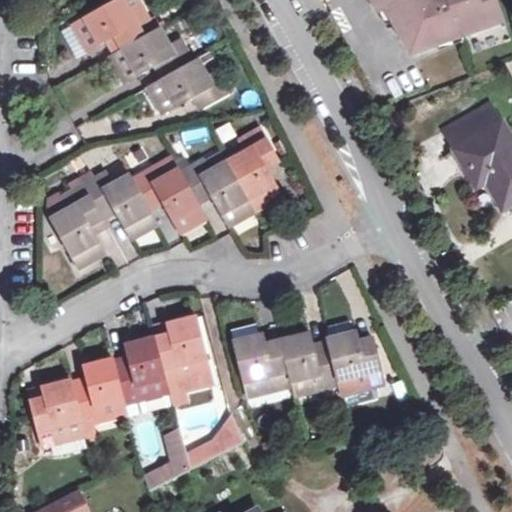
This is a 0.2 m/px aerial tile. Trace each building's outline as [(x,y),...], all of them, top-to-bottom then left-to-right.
[(105,0),(71,20),(87,47),(111,35),(117,46),(105,53),(120,80),(144,67),(152,79),(141,85),(155,112),(185,96),(190,105),(222,88),(211,67),(200,74),(190,58),(186,60),(173,39),(162,44),(152,27),(150,28),(137,6),(127,12),(120,0),(105,0)] [(371,0),(378,11),(387,7),(413,53),(440,43),(438,39),(459,32),(460,36),(503,22),(496,0),(371,0)] [(444,131),(455,148),(502,120),(492,102),(444,131)] [(511,200),(511,136),(502,120),(455,148),(469,169),(478,163),(489,181),(504,206),(511,200)] [(47,217),(78,266),(101,252),(87,229),(113,213),(126,236),(152,220),(148,213),(162,205),(177,229),(202,214),(196,202),(207,195),(223,220),(274,189),(259,161),(271,153),(253,124),(232,137),(238,147),(204,168),(198,158),(177,171),(175,168),(159,178),(152,167),(129,181),(126,177),(110,187),(103,178),(60,204),(57,200),(45,207),(47,217)] [(478,163),(469,169),(479,188),(489,181),(478,163)] [(35,402),(45,447),(61,444),(60,438),(90,432),(89,425),(103,421),(102,415),(130,408),(129,403),(144,398),(143,394),(171,387),(170,382),(183,378),(182,374),(212,366),(200,317),(171,323),(173,333),(128,343),(131,356),(89,366),(92,378),(48,387),(50,398),(35,402)] [(246,391),(263,386),(264,390),(291,383),(292,388),(321,380),(322,382),(338,378),(340,384),(366,377),(367,379),(382,375),(369,331),(354,336),(350,327),(310,339),(307,330),(265,342),(263,333),(234,341),(246,391)] [(188,456),(192,470),(245,443),(232,419),(214,443),(188,456)] [(146,477),(151,491),(192,470),(188,456),(181,438),(180,432),(166,435),(174,463),(146,477)] [(76,497),(48,511),(75,511),(82,509),(76,497)]
